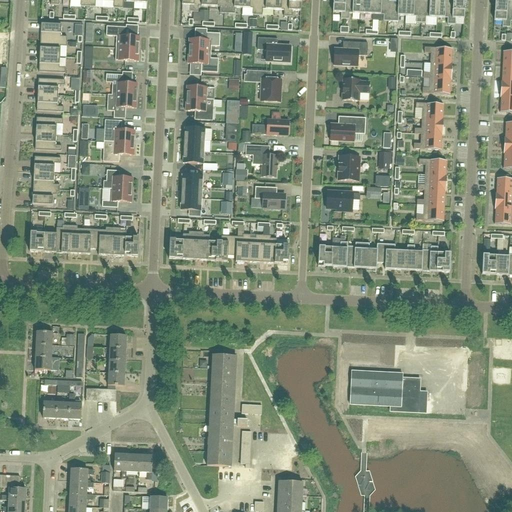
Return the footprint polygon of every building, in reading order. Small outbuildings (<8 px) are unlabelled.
[(95,8),(96,2),(103,3),(102,0),(85,0),(85,8),(95,8)] [(114,3),(113,9),(118,9),(118,0),(102,0),(103,3),(114,3)] [(123,10),(123,4),(134,4),(134,0),(118,0),(118,9),(123,10)] [(182,0),(182,7),(190,7),(190,13),(193,13),(194,0),(182,0)] [(198,7),(209,8),(209,0),(194,0),(193,13),(198,14),(198,7)] [(224,15),(225,0),(209,0),(209,8),(220,9),(220,15),(224,15)] [(235,9),(242,10),(242,0),(225,0),(224,15),(234,15),(235,9)] [(252,16),(257,17),(257,0),(242,0),(242,10),(253,10),(252,16)] [(262,11),(273,11),(273,0),(257,0),(257,17),(262,17),(262,11)] [(289,0),(273,0),(273,11),(284,12),(283,18),(288,18),(289,0)] [(292,12),(300,12),(301,0),(289,0),(288,18),(292,18),(292,12)] [(344,21),(345,0),(333,0),(333,14),(341,14),(341,20),(344,21)] [(360,15),(360,0),(345,0),(344,21),(349,21),(349,15),(360,15)] [(372,16),(373,0),(360,0),(360,15),(372,16)] [(389,3),(389,0),(373,0),(372,16),(383,16),(383,23),(388,23),(389,3)] [(405,18),(406,0),(397,0),(398,3),(389,3),(388,23),(398,23),(398,17),(405,18)] [(421,24),(421,0),(406,0),(405,18),(416,18),(416,24),(421,24)] [(436,19),(437,0),(421,0),(421,24),(425,25),(426,19),(436,19)] [(452,26),(453,0),(437,0),(436,19),(447,20),(447,26),(452,26)] [(459,0),(453,0),(452,26),(455,26),(455,20),(464,20),(465,0),(459,0)] [(505,29),(507,2),(495,2),(494,22),(502,22),(502,28),(505,29)] [(416,18),(405,18),(405,26),(416,26),(416,24),(416,18)] [(61,38),(61,27),(42,26),(42,32),(41,32),(41,42),(67,43),(67,39),(61,38)] [(107,28),(106,37),(116,38),(116,50),(139,51),(140,39),(125,38),(126,29),(107,28)] [(188,53),(211,54),(211,48),(219,48),(220,35),(206,35),(206,42),(189,41),(188,53)] [(289,64),(290,48),(277,47),(278,41),(258,40),(257,52),(266,52),(266,63),(289,64)] [(67,48),(67,43),(41,42),(40,58),(60,59),(60,48),(67,48)] [(367,58),(367,45),(348,44),(347,51),(334,50),(333,67),(357,68),(358,57),(367,58)] [(430,65),(452,66),(452,65),(451,65),(452,50),(424,49),(424,54),(431,55),(430,65)] [(138,63),(139,51),(116,50),(115,62),(138,63)] [(211,54),(188,53),(188,65),(201,66),(201,73),(217,74),(218,60),(210,60),(211,54)] [(511,68),(511,53),(503,53),(502,68),(511,68)] [(59,69),(60,59),(40,58),(39,74),(59,75),(65,75),(65,70),(59,69)] [(92,60),(84,60),(84,70),(92,70),(92,60)] [(451,81),(452,66),(430,65),(430,75),(423,75),(423,80),(429,80),(451,81)] [(511,68),(502,68),(501,82),(501,83),(511,83),(511,68)] [(244,76),(244,83),(257,84),(257,73),(247,72),(246,76),(244,76)] [(112,84),(112,97),(114,97),(137,98),(137,85),(122,85),(122,77),(106,76),(106,84),(112,84)] [(451,82),(451,81),(429,80),(429,90),(422,90),(422,95),(433,95),(450,96),(450,82),(451,82)] [(39,81),(38,97),(58,98),(59,87),(65,87),(65,82),(59,82),(39,81)] [(280,104),(281,82),(262,81),(261,103),(280,104)] [(369,95),(370,84),(360,83),(360,82),(343,81),(342,102),(359,103),(359,94),(369,95)] [(511,83),(501,83),(500,98),(511,98),(511,83)] [(206,101),(207,89),(187,88),(186,100),(206,101)] [(57,108),(58,98),(38,97),(37,113),(57,114),(63,114),(64,109),(57,108)] [(114,113),(114,109),(136,110),(137,98),(114,97),(114,104),(107,104),(107,113),(114,113)] [(511,98),(500,98),(500,99),(500,114),(511,114),(511,98)] [(206,107),(206,101),(186,100),(185,112),(195,113),(199,113),(199,120),(211,121),(212,108),(206,108),(206,107)] [(229,103),(228,125),(238,126),(239,103),(229,103)] [(421,120),(443,122),(443,121),(443,106),(416,105),(415,110),(422,110),(421,120)] [(98,119),(98,108),(83,107),(83,118),(98,119)] [(364,136),(365,120),(349,119),(349,127),(331,126),(330,142),(354,143),(354,135),(364,136)] [(57,121),(37,120),(36,136),(56,137),(57,126),(63,126),(63,121),(57,121)] [(442,137),(443,122),(421,120),(421,131),(414,130),(414,135),(421,136),(421,135),(442,137)] [(288,138),(289,122),(267,121),(267,127),(252,127),(252,136),(288,138)] [(105,122),(104,143),(112,143),(134,145),(135,132),(121,132),(121,123),(105,122)] [(238,126),(228,126),(227,136),(227,143),(237,144),(238,137),(238,126)] [(184,142),(204,143),(205,131),(185,130),(184,142)] [(442,137),(421,135),(421,136),(420,146),(414,145),(413,150),(441,152),(442,137)] [(55,147),(56,137),(36,136),(35,152),(55,153),(55,152),(61,153),(62,148),(55,147)] [(511,139),(504,140),(503,155),(511,155),(511,139)] [(183,153),(204,154),(204,143),(184,142),(183,153)] [(134,145),(112,143),(104,143),(103,163),(119,164),(119,156),(134,157),(134,145)] [(246,153),(246,148),(246,145),(238,144),(238,153),(246,153)] [(253,166),(262,166),(261,178),(276,179),(276,171),(277,165),(276,165),(277,158),(268,157),(269,149),(246,148),(246,157),(253,157),(253,166)] [(183,153),(183,165),(203,166),(204,154),(183,153)] [(391,165),(392,154),(379,154),(378,164),(391,165)] [(511,155),(503,155),(503,170),(511,170),(511,155)] [(358,183),(359,159),(339,158),(339,166),(338,166),(338,174),(338,182),(358,183)] [(35,159),(34,175),(54,176),(55,165),(61,165),(61,160),(55,160),(35,159)] [(425,177),(446,178),(446,177),(446,162),(419,161),(419,166),(425,167),(425,177)] [(104,182),(103,190),(110,190),(112,190),(112,191),(132,192),(133,180),(119,179),(119,173),(107,172),(106,182),(104,182)] [(236,172),(235,181),(246,181),(246,172),(236,172)] [(54,186),(54,176),(34,175),(33,190),(59,191),(60,187),(54,186)] [(182,177),(182,189),(202,190),(202,178),(182,177)] [(445,193),(446,178),(425,177),(424,187),(418,186),(417,192),(424,192),(445,193)] [(377,179),(376,188),(389,189),(389,180),(377,179)] [(511,196),(511,180),(496,180),(496,194),(495,194),(495,195),(511,196)] [(238,188),(238,197),(246,197),(246,189),(238,188)] [(182,189),(181,200),(201,201),(202,190),(182,189)] [(284,211),(285,197),(266,196),(267,189),(255,189),(254,201),(262,201),(262,210),(284,211)] [(380,190),(368,189),(367,199),(379,200),(380,190)] [(59,196),(59,191),(33,190),(33,200),(33,206),(53,207),(53,196),(59,196)] [(88,211),(89,190),(79,190),(78,210),(88,211)] [(118,210),(118,203),(131,204),(132,192),(112,191),(112,190),(110,190),(109,203),(102,202),(102,209),(118,210)] [(102,190),(102,202),(109,203),(110,190),(103,190),(102,190)] [(445,194),(445,193),(424,192),(423,202),(417,201),(417,207),(423,207),(444,208),(445,194)] [(359,202),(360,195),(352,195),(352,194),(327,193),(326,210),(337,211),(337,212),(351,213),(352,201),(359,202)] [(511,196),(495,195),(494,210),(511,211),(511,196)] [(201,213),(201,201),(181,200),(180,212),(201,213)] [(443,223),(444,208),(423,207),(423,217),(416,216),(416,222),(443,223)] [(511,211),(494,210),(494,211),(495,211),(494,226),(511,226),(511,211)] [(56,255),(69,255),(70,228),(63,227),(62,230),(56,230),(56,236),(57,236),(56,255)] [(77,228),(70,228),(69,255),(81,256),(83,231),(77,231),(77,228)] [(106,232),(100,232),(99,251),(98,257),(112,257),(113,230),(106,229),(106,232)] [(120,233),(120,230),(113,230),(112,257),(125,258),(125,239),(126,239),(126,233),(120,233)] [(100,232),(83,231),(81,256),(90,256),(90,250),(99,251),(100,232)] [(189,236),(183,236),(182,242),(183,242),(182,261),(195,261),(196,234),(189,233),(189,236)] [(44,235),(30,234),(30,253),(43,254),(44,235)] [(203,237),(203,234),(196,234),(195,261),(208,262),(209,243),(209,237),(203,237)] [(57,236),(56,236),(44,235),(43,254),(56,255),(57,236)] [(243,236),(243,239),(237,239),(236,257),(235,263),(249,264),(250,239),(250,237),(243,236)] [(256,237),(255,239),(250,239),(249,264),(262,265),(263,237),(256,237)] [(270,240),(270,238),(263,237),(262,265),(274,265),(275,246),(276,246),(276,240),(270,240)] [(237,239),(221,238),(221,244),(221,263),(227,263),(228,257),(236,257),(237,239)] [(138,259),(139,240),(126,239),(125,239),(125,258),(138,259)] [(183,242),(182,242),(170,241),(169,260),(182,261),(183,242)] [(221,244),(209,243),(208,262),(221,263),(221,244)] [(347,248),(348,244),(340,244),(340,248),(332,247),(331,249),(332,249),(331,268),(346,269),(347,248)] [(361,270),(362,245),(355,244),(355,248),(347,248),(346,269),(361,270)] [(377,249),(376,249),(369,249),(369,245),(362,245),(361,270),(376,270),(377,264),(376,264),(377,249)] [(391,271),(392,246),(377,245),(376,249),(377,249),(376,264),(377,264),(385,265),(384,271),(391,271)] [(289,247),(288,247),(276,246),(275,246),(274,265),(288,266),(289,247)] [(407,253),(395,252),(395,246),(392,246),(391,271),(406,272),(407,253)] [(421,273),(422,252),(414,251),(414,247),(407,247),(407,253),(406,272),(421,273)] [(437,254),(438,248),(430,248),(430,252),(422,252),(421,273),(436,273),(437,254)] [(332,249),(331,249),(319,249),(318,267),(331,268),(332,249)] [(450,255),(437,254),(436,273),(449,274),(450,255)] [(509,277),(510,256),(508,256),(508,258),(496,257),(495,276),(509,277)] [(495,276),(496,257),(482,257),(481,276),(495,276)] [(36,346),(52,347),(52,334),(36,334),(36,346)] [(109,350),(125,351),(126,338),(110,337),(109,350)] [(51,360),(52,347),(36,346),(35,359),(51,360)] [(125,363),(125,351),(109,350),(109,362),(125,363)] [(231,469),(231,455),(236,358),(212,357),(207,467),(231,469)] [(51,372),(51,360),(35,359),(35,371),(51,372)] [(124,375),(125,363),(109,362),(108,375),(124,375)] [(390,408),(389,413),(425,415),(426,394),(419,394),(419,381),(402,380),(402,376),(351,373),(349,406),(390,408)] [(124,388),(124,375),(108,375),(108,387),(124,388)] [(75,396),(69,396),(69,405),(68,421),(80,422),(81,406),(74,405),(75,396)] [(55,420),(56,404),(43,404),(43,420),(55,420)] [(68,421),(69,405),(56,404),(55,420),(68,421)] [(261,417),(262,408),(242,407),(242,416),(261,417)] [(240,466),(245,466),(245,470),(249,470),(251,434),(242,433),(240,466)] [(126,473),(127,473),(127,456),(115,456),(114,473),(121,473),(121,480),(125,480),(126,473)] [(139,474),(140,457),(127,456),(127,473),(139,474)] [(140,457),(139,474),(146,474),(146,482),(151,482),(152,457),(140,457)] [(70,483),(87,484),(87,477),(93,477),(94,472),(71,471),(70,483)] [(109,485),(110,474),(101,474),(101,485),(109,485)] [(87,484),(70,483),(70,496),(87,496),(87,489),(93,490),(93,485),(87,484)] [(301,511),(303,484),(278,483),(276,511),(301,511)] [(2,502),(8,502),(25,503),(26,490),(19,490),(13,490),(9,490),(9,496),(2,496),(2,502)] [(86,497),(87,496),(70,496),(69,508),(86,509),(86,502),(93,502),(93,497),(86,497)] [(150,511),(167,511),(167,499),(150,498),(150,511)] [(24,511),(25,503),(8,502),(8,509),(3,509),(2,511),(24,511)]
